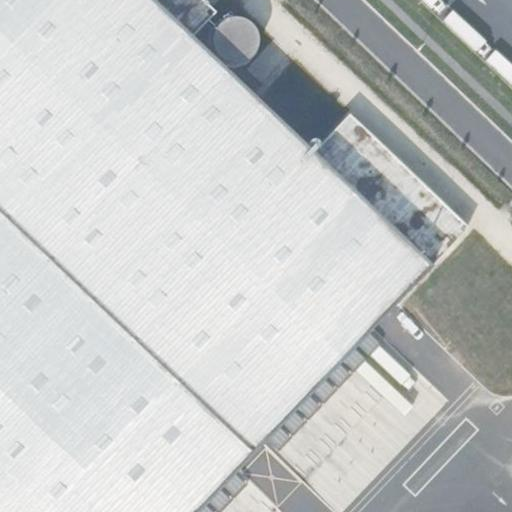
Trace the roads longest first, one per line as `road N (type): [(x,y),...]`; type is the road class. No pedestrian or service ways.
road 1 (track): [(252,0),(511,244)]
road 2 (unclassified): [(511,161),(343,0)]
